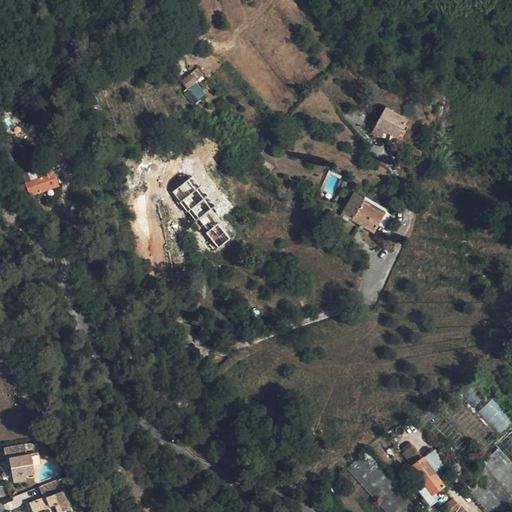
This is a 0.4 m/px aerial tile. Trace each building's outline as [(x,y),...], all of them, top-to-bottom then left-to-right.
[(187,39),(181,42),(184,48),(190,46),(187,39)] [(191,72),(181,80),(187,87),(198,79),(191,72)] [(376,125),(384,130),(401,139),(407,127),(405,125),(407,119),(386,107),(376,125)] [(382,137),(384,130),(376,125),(372,131),(382,137)] [(268,173),(274,166),(262,157),(256,164),(268,173)] [(48,164),(24,173),(31,194),(59,184),(51,163),(48,164)] [(185,171),(180,175),(208,204),(212,200),(203,190),(203,189),(195,180),(185,171)] [(196,213),(205,207),(208,204),(180,175),(170,184),(196,213)] [(242,186),(246,181),(240,176),(236,181),(242,186)] [(191,216),(196,213),(170,184),(166,188),(175,198),(174,199),(183,208),(191,216)] [(363,202),(365,199),(354,192),(343,210),(354,217),(352,219),(373,232),(383,215),(363,202)] [(213,208),(209,211),(215,218),(219,215),(213,208)] [(325,218),(335,225),(341,217),(331,210),(325,218)] [(207,232),(214,240),(219,247),(231,238),(215,218),(209,211),(203,215),(200,211),(190,219),(193,223),(199,219),(203,223),(208,230),(207,232)] [(197,228),(203,223),(199,219),(193,223),(197,228)] [(215,251),(219,247),(214,240),(209,244),(215,251)] [(214,382),(233,366),(225,357),(206,373),(214,382)] [(511,392),(511,376),(510,375),(503,383),(511,392)] [(511,419),(491,399),(478,412),(500,433),(511,420),(511,419)] [(26,441),(4,444),(6,457),(10,456),(11,466),(13,475),(24,473),(35,471),(33,462),(31,452),(27,452),(26,441)] [(409,461),(420,454),(413,445),(403,453),(409,461)] [(429,453),(441,469),(446,465),(434,448),(429,453)] [(474,470),(478,475),(510,511),(511,511),(511,461),(500,448),(474,470)] [(38,451),(31,452),(33,462),(40,461),(38,451)] [(441,469),(429,453),(423,456),(436,472),(441,469)] [(420,454),(409,461),(411,465),(422,457),(420,454)] [(424,488),(435,502),(438,501),(433,494),(445,486),(436,472),(423,456),(422,457),(411,465),(427,486),(424,488)] [(510,511),(478,475),(465,487),(486,511),(510,511)] [(58,478),(40,485),(45,497),(31,502),(35,511),(57,511),(70,507),(58,478)] [(435,502),(424,488),(419,491),(430,506),(435,502)] [(449,511),(454,511),(461,507),(453,498),(445,506),(449,511)]
